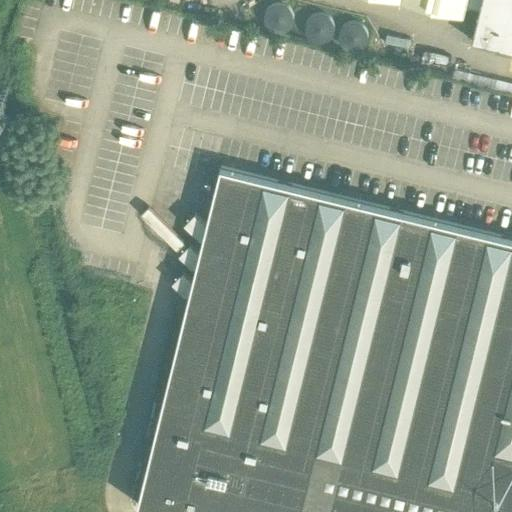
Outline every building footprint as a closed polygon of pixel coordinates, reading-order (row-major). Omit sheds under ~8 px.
[(292,20),(292,15),(292,11),(290,7),(286,3),(282,1),(277,0),(273,1),(269,3),(265,7),(263,11),(262,16),(263,20),(265,24),(269,28),(273,30),(277,30),(282,30),(286,28),(290,24),(292,20)] [(511,0),(399,0),(462,15),(465,5),(478,8),(470,39),(511,48),(511,0)] [(333,31),(334,26),(332,20),(330,15),(325,12),(320,11),(314,11),(309,14),(306,18),(304,23),(304,28),(306,33),(309,38),(314,40),(320,40),(325,39),(330,36),(333,31)] [(366,38),(367,34),(366,29),(364,26),(361,22),(358,20),(353,19),(349,20),(345,21),(342,24),(339,27),(338,32),(338,36),(339,40),(341,44),(345,46),(349,48),(353,48),(358,47),(361,45),(364,42),(366,38)] [(511,511),(511,236),(219,165),(136,503),(172,511),(511,511)]
